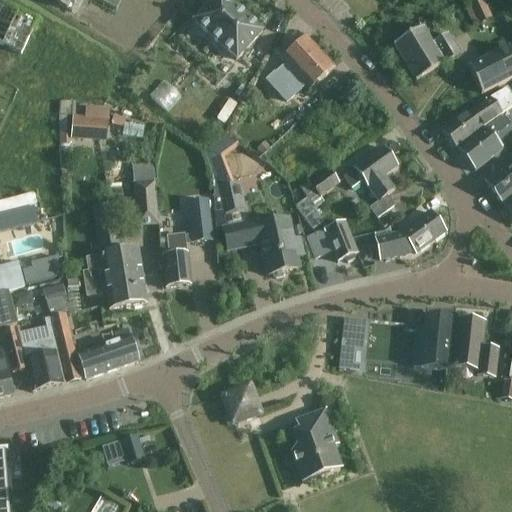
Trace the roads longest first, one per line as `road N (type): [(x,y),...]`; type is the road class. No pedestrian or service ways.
road 1 (residential): [(158,375),(341,299),(433,285)]
road 2 (residential): [(468,203),(345,49),(294,0)]
road 3 (residential): [(0,418),(158,375)]
road 4 (residential): [(217,511),(158,375)]
